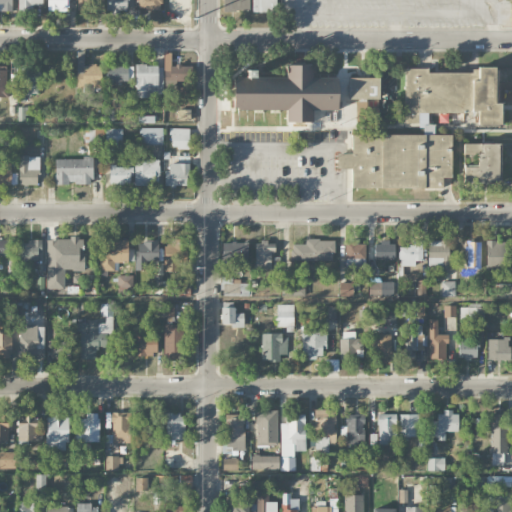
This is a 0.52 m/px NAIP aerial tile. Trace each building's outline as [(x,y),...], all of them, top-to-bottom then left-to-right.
[(0,0),(0,11),(12,12),(12,0),(0,0)] [(33,11),(33,6),(43,5),(42,0),(18,0),(18,12),(33,11)] [(68,11),(68,0),(47,0),(47,11),(68,11)] [(76,0),(77,11),(100,12),(100,0),(96,0),(95,0),(76,0)] [(105,0),(106,12),(128,12),(127,0),(105,0)] [(161,0),(138,0),(138,10),(161,10),(161,0)] [(248,0),(223,0),(224,12),(249,11),(248,0)] [(252,0),(252,12),(276,12),(276,0),(252,0)] [(101,87),(102,65),(84,65),(84,52),(77,52),(77,91),(94,91),(94,86),(101,87)] [(171,53),(164,53),(164,83),(192,82),(191,65),(171,66),(171,53)] [(163,65),(135,66),(136,97),(163,96),(163,65)] [(233,78),(233,111),(287,110),(287,123),(312,122),(312,110),(337,110),(337,77),(313,78),(313,65),(287,65),(287,77),(233,78)] [(106,82),(133,81),(133,66),(106,66),(106,82)] [(21,67),(22,96),(39,95),(38,67),(21,67)] [(405,69),(406,125),(423,125),(423,135),(434,134),(434,125),(428,125),(428,114),(478,113),(478,126),(501,126),(501,103),(496,103),(495,71),(428,72),(428,68),(405,69)] [(348,99),(379,99),(378,78),(348,78),(348,99)] [(356,102),(355,121),(369,122),(369,112),(364,112),(365,102),(356,102)] [(122,128),(105,129),(105,151),(123,151),(122,128)] [(162,144),(162,128),(141,128),(141,145),(162,144)] [(188,149),(189,129),(171,128),(170,148),(188,149)] [(451,135),(351,135),(351,154),(337,154),(337,169),(351,169),(352,188),(442,188),(442,177),(451,177),(451,135)] [(499,144),(464,144),(464,155),(477,155),(477,167),(464,167),(464,183),(498,184),(499,144)] [(19,185),(38,185),(38,157),(19,156),(19,185)] [(92,159),(55,158),(55,185),(69,185),(69,183),(92,184),(92,159)] [(135,186),(159,185),(159,159),(134,160),(135,186)] [(166,186),(188,186),(189,164),(166,163),(166,186)] [(132,167),(110,166),(109,185),(132,185),(132,167)] [(0,256),(8,256),(8,282),(15,282),(16,258),(11,257),(11,240),(0,239),(0,256)] [(65,289),(64,271),(84,271),(83,239),(47,239),(47,289),(65,289)] [(333,240),(305,240),(305,245),(291,245),(291,262),(333,261),(333,240)] [(428,269),(448,269),(449,241),(428,240),(428,269)] [(41,242),(20,241),(19,261),(41,262),(41,242)] [(118,271),(118,262),(133,262),(133,248),(128,249),(128,241),(107,241),(107,252),(99,252),(99,271),(118,271)] [(399,247),(399,266),(415,267),(415,261),(422,261),(422,241),(411,241),(411,248),(399,247)] [(464,269),(481,269),(481,241),(464,241),(464,269)] [(486,270),(505,270),(504,241),(486,241),(486,270)] [(158,261),(157,242),(135,243),(136,270),(147,270),(146,261),(158,261)] [(247,242),(223,243),(224,266),(240,266),(240,259),(248,259),(247,242)] [(255,269),(273,269),(273,247),(268,247),(268,242),(255,242),(255,269)] [(374,259),(394,260),(394,243),(375,242),(374,259)] [(365,243),(345,243),(345,268),(365,269),(365,243)] [(133,276),(118,276),(118,290),(132,290),(133,276)] [(249,284),(240,284),(240,278),(223,278),(222,296),(249,297),(249,284)] [(442,296),(455,296),(455,281),(442,281),(442,296)] [(339,296),(352,296),(353,283),(340,282),(339,296)] [(369,296),(393,297),(393,282),(369,282),(369,296)] [(290,296),(304,295),(303,284),(289,285),(290,296)] [(164,317),(173,317),(173,304),(165,304),(164,317)] [(277,327),(294,326),(293,305),(277,305),(277,327)] [(454,317),(453,306),(443,306),(444,317),(454,317)] [(235,308),(221,307),(221,326),(244,326),(244,314),(235,314),(235,308)] [(472,308),(473,323),(485,323),(484,307),(472,308)] [(497,311),(497,319),(509,320),(510,311),(497,311)] [(429,320),(428,359),(446,360),(447,335),(437,335),(437,321),(429,320)] [(96,360),(97,347),(106,348),(107,324),(76,323),(75,332),(80,332),(80,359),(96,360)] [(19,325),(20,360),(44,359),(44,348),(38,348),(38,336),(44,336),(44,325),(19,325)] [(164,329),(164,357),(184,357),(183,328),(164,329)] [(302,358),(325,358),(325,329),(301,330),(302,358)] [(340,358),(363,359),(363,339),(355,339),(355,332),(341,332),(340,358)] [(262,334),(261,360),(279,361),(279,356),(286,356),(287,335),(262,334)] [(390,334),(369,335),(370,363),(390,363),(390,334)] [(157,335),(135,335),(135,356),(156,356),(157,335)] [(423,335),(402,335),(402,356),(412,356),(413,350),(423,350),(423,335)] [(487,360),(509,360),(509,339),(488,339),(487,360)] [(71,358),(71,341),(50,341),(50,358),(71,358)] [(458,359),(478,360),(478,342),(459,342),(458,359)] [(277,410),(256,411),(256,446),(277,446),(277,410)] [(336,445),(335,410),(314,410),(315,454),(328,453),(328,445),(336,445)] [(130,443),(130,413),(112,412),(111,443),(130,443)] [(458,432),(458,412),(437,412),(437,421),(431,421),(431,439),(445,439),(445,431),(458,432)] [(166,440),(183,440),(183,413),(166,413),(166,440)] [(395,414),(377,415),(378,445),(396,444),(395,414)] [(400,439),(417,438),(417,414),(399,415),(400,439)] [(490,465),(506,465),(507,414),(491,414),(490,465)] [(18,441),(37,441),(36,415),(17,416),(18,441)] [(99,442),(99,415),(77,415),(77,442),(99,442)] [(243,450),(244,415),(226,415),(225,450),(243,450)] [(282,471),(295,471),(294,451),(305,451),(305,415),(281,416),(282,471)] [(47,417),(47,449),(68,449),(68,417),(47,417)] [(345,427),(341,426),(340,443),(364,444),(365,419),(345,418),(345,427)] [(0,469),(15,469),(15,452),(0,452),(0,469)] [(105,471),(120,471),(120,456),(105,456),(105,471)] [(252,470),(279,469),(278,456),(251,456),(252,470)] [(223,458),(223,470),(237,470),(237,459),(223,458)] [(311,471),(326,471),(326,466),(319,466),(320,458),(311,458),(311,471)] [(444,458),(427,458),(428,471),(445,471),(444,458)] [(32,470),(43,469),(43,462),(32,462),(32,470)] [(45,502),(46,475),(36,474),(35,501),(45,502)] [(511,476),(488,476),(488,487),(511,487),(511,476)] [(136,490),(147,491),(147,478),(136,478),(136,490)] [(452,491),(453,479),(446,478),(445,490),(452,491)] [(275,511),(276,503),(268,503),(269,481),(252,481),(251,511),(275,511)] [(297,511),(298,499),(290,499),(290,494),(282,494),(281,511),(297,511)] [(344,511),(363,511),(364,495),(345,495),(344,511)] [(248,511),(248,499),(226,499),(226,511),(248,511)] [(491,511),(509,511),(510,500),(492,500),(491,511)] [(311,511),(336,511),(336,501),(325,502),(325,501),(311,502),(311,511)] [(18,511),(40,511),(40,502),(18,502),(18,511)] [(163,511),(183,511),(184,504),(164,503),(163,511)]
